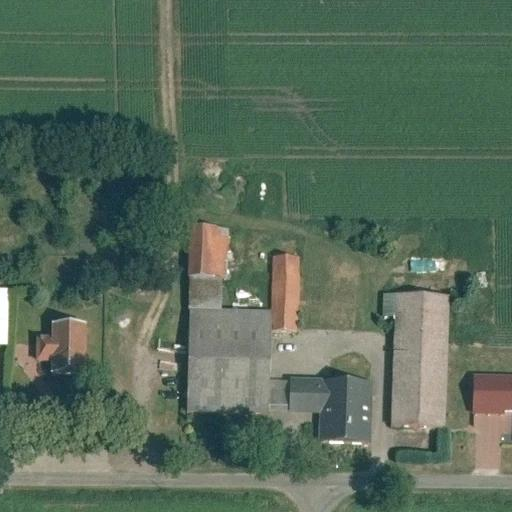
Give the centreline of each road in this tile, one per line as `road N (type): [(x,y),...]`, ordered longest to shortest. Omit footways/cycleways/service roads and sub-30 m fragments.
road 1 (unclassified): [(0,476),(304,480)]
road 2 (unclassified): [(304,480),(511,480)]
